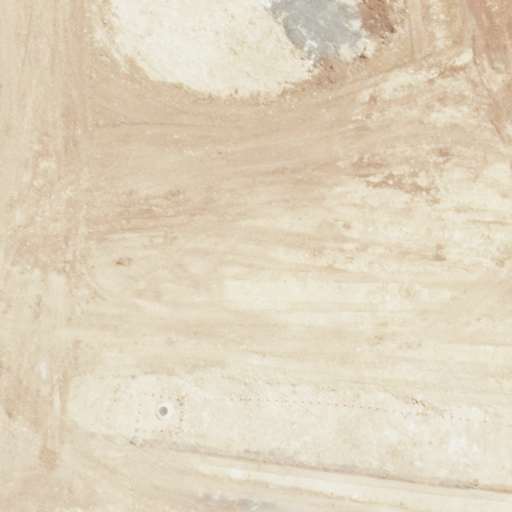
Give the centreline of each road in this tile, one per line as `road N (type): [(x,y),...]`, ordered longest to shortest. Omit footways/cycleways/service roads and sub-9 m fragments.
road 1 (residential): [(78,36),(25,511)]
road 2 (residential): [(511,78),(78,36)]
